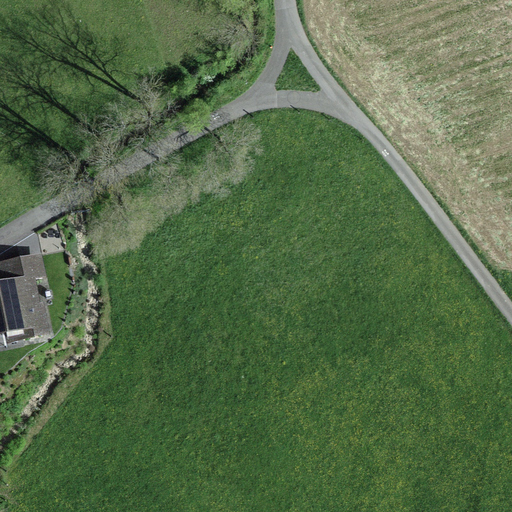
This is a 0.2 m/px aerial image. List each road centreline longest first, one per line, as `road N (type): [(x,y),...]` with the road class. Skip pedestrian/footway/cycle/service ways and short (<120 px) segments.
road 1 (residential): [(255,98),(0,241)]
road 2 (residential): [(511,315),(385,146),(344,107)]
